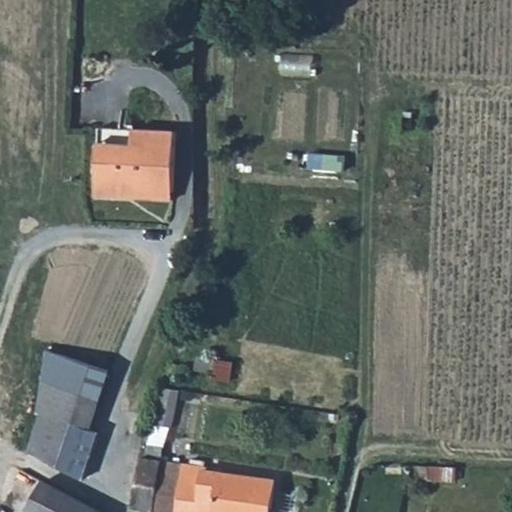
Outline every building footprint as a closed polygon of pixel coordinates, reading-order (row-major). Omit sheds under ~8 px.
[(175,125),(97,121),(94,187),(121,188),(121,181),(171,184),(175,125)] [(171,191),(171,184),(121,181),(121,188),(171,191)] [(91,428),(110,369),(46,346),(45,352),(42,406),(40,410),(44,411),(31,449),(85,477),(101,431),(91,428)] [(178,430),(187,393),(167,388),(158,425),(178,430)] [(156,510),(164,459),(143,457),(134,507),(156,510)] [(180,511),(185,462),(164,459),(156,510),(155,511),(180,511)] [(220,511),(223,487),(206,486),(207,470),(208,465),(185,462),(180,511),(220,511)] [(206,486),(223,487),(220,511),(278,511),(283,481),(207,470),(206,486)] [(107,511),(47,480),(28,511),(107,511)]
